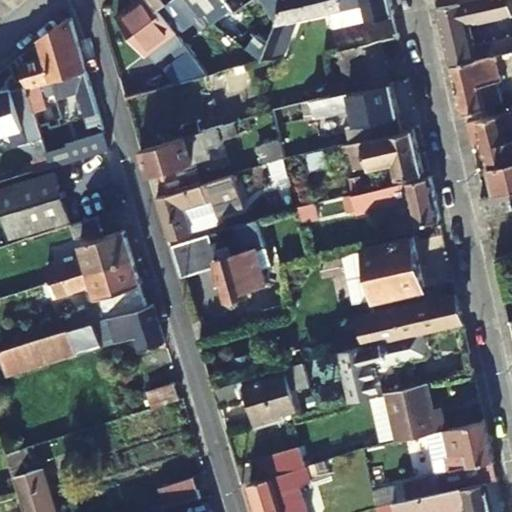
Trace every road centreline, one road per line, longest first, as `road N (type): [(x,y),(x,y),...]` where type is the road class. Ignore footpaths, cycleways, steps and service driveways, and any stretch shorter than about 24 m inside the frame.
road 1 (residential): [(233,511),(78,0)]
road 2 (residential): [(511,449),(411,0)]
